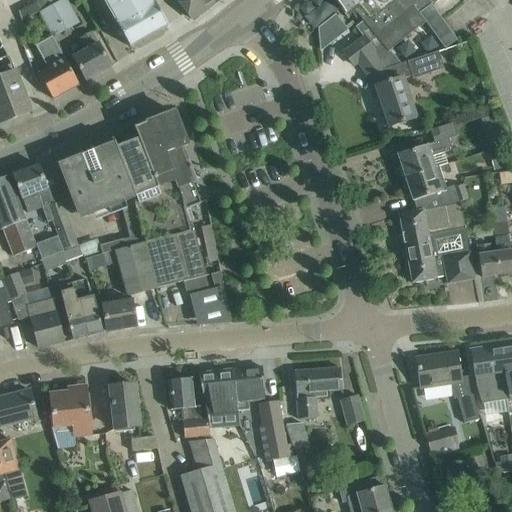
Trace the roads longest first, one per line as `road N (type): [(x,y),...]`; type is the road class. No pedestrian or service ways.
road 1 (residential): [(0,374),(89,351),(370,327)]
road 2 (residential): [(370,327),(285,74),(243,14)]
road 3 (tertiary): [(0,158),(180,61),(243,14)]
road 4 (residential): [(423,511),(370,327)]
road 5 (residential): [(370,327),(511,312)]
